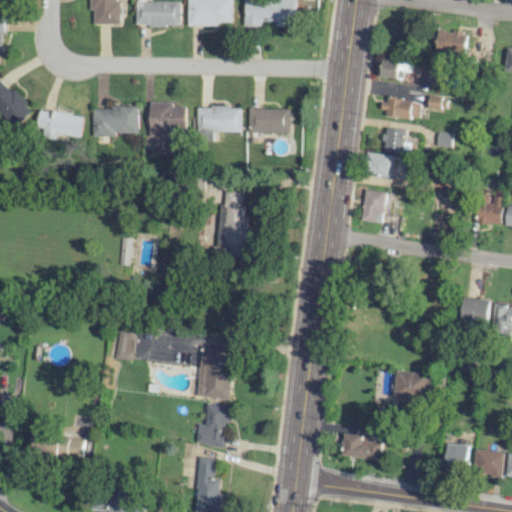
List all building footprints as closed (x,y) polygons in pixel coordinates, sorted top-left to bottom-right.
[(120,0),(90,0),(91,10),(93,10),(93,24),(120,24),(120,0)] [(135,25),(181,25),(181,1),(136,0),(135,25)] [(232,24),(231,0),(188,0),(188,24),(232,24)] [(296,0),(246,0),(246,25),(260,25),(260,20),(277,20),(277,26),(296,26),(296,0)] [(467,36),(437,30),(434,48),(464,54),(467,36)] [(413,71),(414,61),(382,59),(381,76),(398,78),(399,70),(413,71)] [(12,88),(9,92),(0,82),(0,115),(11,127),(31,109),(12,88)] [(428,108),(446,108),(447,96),(428,96),(428,108)] [(418,119),(421,102),(385,97),(383,114),(418,119)] [(153,152),(171,152),(171,129),(185,129),(186,106),(173,106),(173,102),(149,102),(149,134),(153,134),(153,152)] [(197,106),(197,131),(242,132),(242,107),(197,106)] [(91,107),(92,136),(113,136),(113,133),(138,133),(138,107),(91,107)] [(291,108),(249,108),(248,132),(291,133),(291,108)] [(83,115),(38,110),(35,133),(80,138),(83,115)] [(403,152),(405,129),(385,127),(382,150),(403,152)] [(452,132),(437,132),(436,145),(452,146),(452,132)] [(394,154),(369,152),(367,175),(392,177),(394,154)] [(220,204),(215,256),(248,260),(251,225),(245,225),(247,205),(240,205),(242,191),(225,189),(224,204),(220,204)] [(386,192),(365,189),(360,219),(381,223),(386,192)] [(477,222),(501,225),(505,196),(480,194),(477,222)] [(134,239),(135,274),(151,273),(150,238),(134,239)] [(490,299),(463,297),(462,320),(488,322),(490,299)] [(510,333),(511,302),(494,302),(494,333),(510,333)] [(135,329),(117,328),(114,358),(132,360),(135,329)] [(230,398),(233,363),(227,363),(228,348),(202,345),(197,395),(230,398)] [(444,379),(430,378),(430,373),(395,371),(394,397),(443,400),(444,379)] [(225,447),(227,422),(230,423),(232,406),(207,404),(205,423),(197,423),(195,444),(225,447)] [(362,435),(343,433),(341,455),(379,459),(381,442),(361,440),(362,435)] [(34,456),(84,457),(85,436),(34,436),(34,456)] [(445,467),(467,467),(468,444),(445,443),(445,467)] [(502,477),(504,451),(476,448),(473,474),(502,477)] [(215,457),(197,456),(195,511),(203,511),(218,511),(220,478),(214,477),(215,457)] [(135,511),(131,511),(133,496),(124,494),(124,489),(110,486),(108,495),(97,493),(93,511),(97,511),(135,511)]
